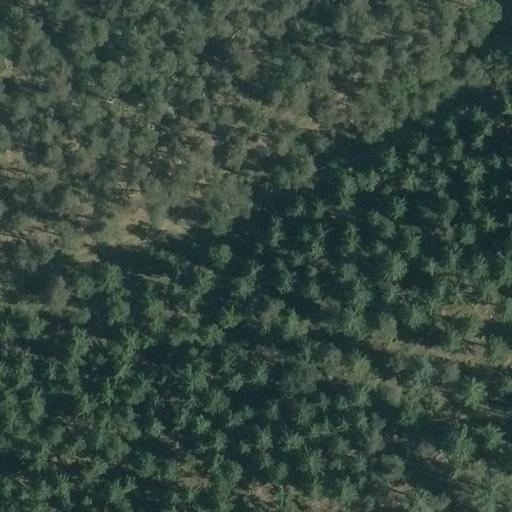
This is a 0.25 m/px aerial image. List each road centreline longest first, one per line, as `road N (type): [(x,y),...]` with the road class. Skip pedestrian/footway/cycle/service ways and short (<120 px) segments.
road 1 (track): [(0,281),(337,171),(448,122),(511,81)]
road 2 (track): [(215,217),(282,385),(325,448),(391,511)]
